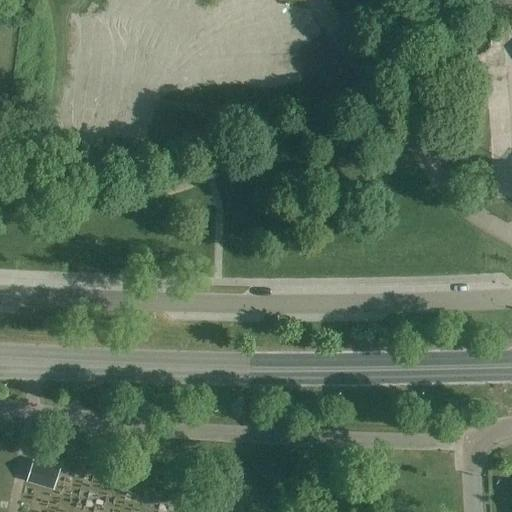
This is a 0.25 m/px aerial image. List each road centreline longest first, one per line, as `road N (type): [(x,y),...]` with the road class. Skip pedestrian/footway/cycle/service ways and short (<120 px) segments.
road 1 (unclassified): [(0,298),(339,307),(511,298)]
road 2 (secondary): [(511,357),(263,362),(0,351)]
road 3 (secondary): [(0,373),(511,374)]
